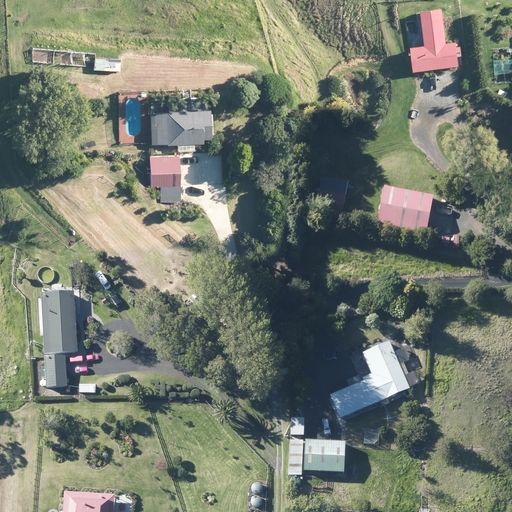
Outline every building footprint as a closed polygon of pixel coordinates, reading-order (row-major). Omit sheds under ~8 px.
[(458,66),(457,50),(456,41),(445,42),(442,8),(422,10),(425,44),(411,46),(413,70),(458,66)] [(93,70),(108,70),(108,82),(118,83),(118,58),(94,57),(93,70)] [(177,150),(191,150),(193,150),(193,142),(202,142),(202,138),(209,138),(209,109),(195,109),(194,102),(179,102),(179,110),(165,110),(165,112),(153,112),(153,114),(149,114),(149,123),(153,123),(153,124),(155,124),(156,143),(177,143),(177,150)] [(179,185),(179,183),(178,154),(148,155),(149,186),(179,185)] [(350,185),(324,179),(317,212),(342,218),(350,185)] [(426,201),(421,200),(410,197),(390,193),(386,213),(422,220),(426,201)] [(77,353),(74,294),(74,293),(72,293),(71,287),(41,289),(41,295),(40,295),(44,355),(77,353)] [(408,333),(398,337),(402,349),(413,345),(408,333)] [(414,374),(414,373),(404,377),(389,343),(362,355),(370,375),(362,379),(363,382),(361,383),(330,396),(340,420),(377,404),(410,390),(409,388),(418,384),(414,374)] [(46,388),(66,387),(65,357),(44,358),(46,388)] [(382,431),(366,430),(366,446),(381,446),(382,431)] [(303,473),(343,475),(345,445),(304,443),(303,473)] [(113,511),(114,496),(64,493),(62,511),(113,511)] [(121,511),(125,511),(127,508),(127,505),(124,502),(120,502),(118,505),(118,509),(121,511)]
